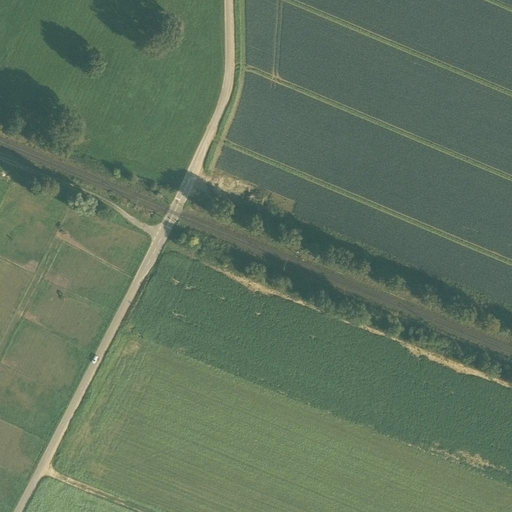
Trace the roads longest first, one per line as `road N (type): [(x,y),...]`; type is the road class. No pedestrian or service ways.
road 1 (unclassified): [(18,511),(227,84),(226,0)]
road 2 (track): [(511,327),(177,190)]
road 3 (track): [(0,158),(158,232)]
